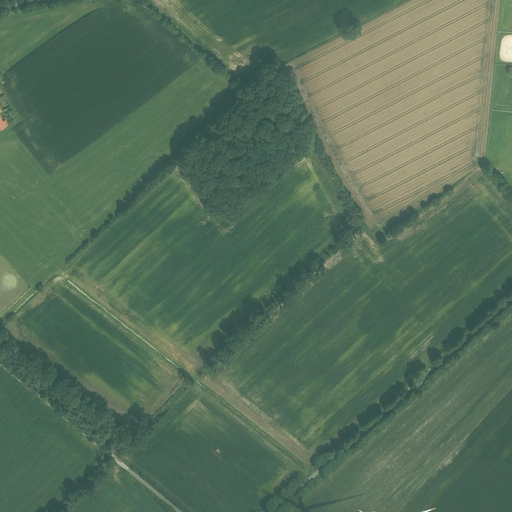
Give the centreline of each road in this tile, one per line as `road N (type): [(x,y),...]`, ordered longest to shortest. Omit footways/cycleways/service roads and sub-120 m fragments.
road 1 (unclassified): [(511,295),(268,511)]
road 2 (unclassified): [(0,361),(180,511)]
